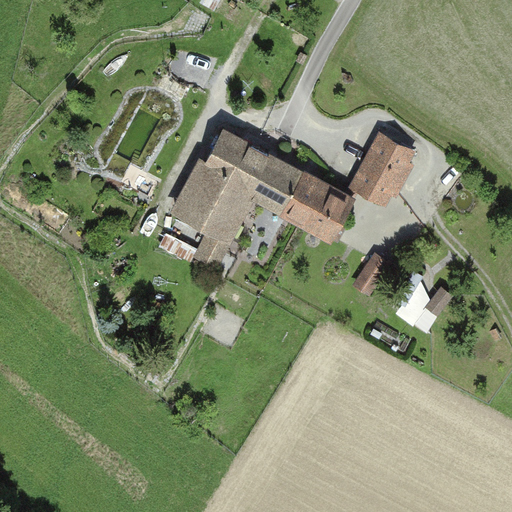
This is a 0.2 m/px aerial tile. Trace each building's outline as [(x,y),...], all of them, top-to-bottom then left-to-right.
[(206,168),(183,211),(213,228),(206,241),(224,251),(232,237),(222,232),(247,187),(330,233),(349,199),(223,131),(204,166),(206,168)] [(384,200),(410,150),(383,136),(357,185),(384,200)] [(389,263),(376,254),(358,281),(371,289),(389,263)] [(432,330),(442,313),(427,305),(438,286),(415,272),(394,308),(432,330)] [(441,283),(430,304),(444,311),(454,290),(441,283)]
